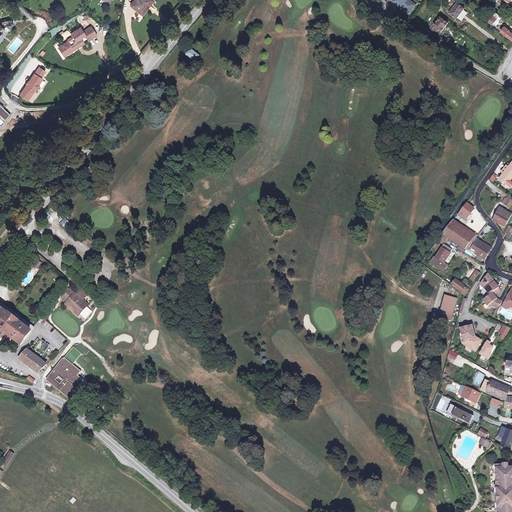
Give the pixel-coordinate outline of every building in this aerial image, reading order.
[(141,12),(149,0),(132,0),(130,3),(141,12)] [(411,13),(417,5),(410,0),(396,0),(395,2),(403,8),(403,7),(411,13)] [(460,4),(462,1),(460,0),(453,0),(451,3),(452,4),(456,7),(451,13),(458,18),(465,9),(460,4)] [(511,0),(499,0),(498,2),(511,11),(511,10),(511,0)] [(30,12),(20,2),(17,5),(27,16),(30,12)] [(447,10),(451,13),(456,7),(452,4),(447,10)] [(497,13),(490,23),(493,26),(498,20),(500,22),(503,17),(497,13)] [(8,26),(12,21),(8,17),(1,19),(0,20),(0,29),(5,23),(8,26)] [(437,24),(435,26),(441,31),(442,32),(448,23),(441,18),(439,21),(437,19),(435,22),(437,24)] [(84,38),(83,36),(87,33),(86,32),(94,27),(92,24),(84,29),(81,25),(72,31),(75,35),(73,36),(72,35),(68,37),(69,39),(63,43),(69,51),(79,45),(77,43),(84,38)] [(86,32),(87,33),(90,37),(98,32),(94,27),(86,32)] [(506,28),(502,33),(511,40),(511,32),(510,31),(511,31),(506,28)] [(69,51),(63,43),(60,45),(65,53),(69,51)] [(187,52),(194,58),(198,54),(190,48),(187,52)] [(20,93),(26,96),(28,96),(30,93),(31,93),(35,87),(36,87),(39,84),(38,83),(43,77),(41,76),(44,72),(38,68),(37,68),(35,72),(33,75),(32,75),(29,79),(29,80),(30,80),(28,82),(27,82),(20,93)] [(504,175),(500,180),(508,186),(511,180),(511,175),(505,170),(502,173),(504,175)] [(493,173),(489,180),(493,183),(497,176),(493,173)] [(508,200),(505,197),(501,202),(510,208),(511,203),(511,197),(510,196),(508,200)] [(474,209),(466,202),(458,213),(466,219),(474,209)] [(50,208),(42,216),(50,223),(58,214),(50,208)] [(497,211),(492,219),(505,226),(511,214),(501,208),(498,212),(497,211)] [(65,217),(59,222),(64,227),(70,222),(65,217)] [(451,222),(442,234),(465,249),(466,248),(474,238),(451,222)] [(447,239),(441,235),(438,240),(444,245),(447,239)] [(474,237),(474,238),(466,248),(470,251),(478,240),(474,237)] [(470,251),(484,259),(490,249),(482,244),(483,243),(478,240),(470,251)] [(452,250),(444,245),(441,248),(449,253),(452,250)] [(449,253),(441,248),(440,250),(435,257),(434,256),(430,262),(443,271),(446,266),(443,263),(447,257),(449,253)] [(40,269),(44,264),(38,260),(35,265),(40,269)] [(473,282),(480,273),(476,270),(469,279),(473,282)] [(487,274),(482,280),(487,286),(484,289),(489,294),(492,292),(493,295),(495,294),(495,295),(501,290),(494,281),(487,274)] [(468,289),(455,280),(452,285),(461,292),(461,293),(464,295),(468,289)] [(80,314),(88,304),(85,301),(84,299),(83,300),(82,298),(83,297),(80,294),(79,296),(70,288),(62,298),(67,302),(65,304),(70,308),(72,306),(80,314)] [(497,298),(494,294),(493,295),(492,292),(489,294),(483,299),(487,305),(489,304),(496,308),(501,300),(497,298)] [(444,295),(438,318),(452,321),(457,298),(444,295)] [(0,308),(2,310),(2,311),(24,328),(25,328),(32,332),(35,329),(0,301),(0,308)] [(79,316),(80,314),(72,306),(70,308),(79,316)] [(31,334),(32,332),(25,328),(24,328),(2,311),(2,310),(0,308),(0,328),(2,330),(0,332),(0,336),(3,339),(7,334),(15,341),(21,346),(26,340),(31,334)] [(470,348),(475,351),(481,340),(475,336),(471,323),(459,327),(463,342),(462,343),(467,346),(469,346),(470,348)] [(509,329),(503,326),(500,332),(505,335),(509,329)] [(491,342),(487,340),(480,353),(487,358),(493,347),(489,345),(491,342)] [(83,355),(75,348),(66,359),(58,367),(60,369),(51,380),(54,383),(53,384),(73,402),(81,392),(78,390),(82,386),(79,383),(82,379),(79,377),(83,373),(74,366),(83,355)] [(48,365),(28,350),(21,360),(40,374),(42,372),(45,368),(46,367),(48,365)] [(84,359),(93,366),(95,363),(86,356),(84,359)] [(84,360),(80,367),(84,369),(88,363),(84,360)] [(60,369),(58,367),(48,380),(53,384),(54,383),(51,380),(60,369)] [(481,390),(485,392),(490,382),(485,380),(481,390)] [(505,388),(490,382),(485,392),(501,398),(505,388)] [(480,393),(466,386),(461,395),(476,402),(480,393)] [(509,390),(505,388),(501,398),(504,399),(505,398),(505,397),(509,390)] [(500,402),(491,398),(489,405),(497,408),(500,402)] [(473,416),(453,406),(452,409),(454,410),(452,415),(469,424),(473,416)] [(499,435),(504,438),(508,430),(503,427),(499,435)] [(488,432),(480,428),(477,432),(485,436),(488,432)] [(509,430),(508,430),(504,438),(501,446),(506,448),(509,442),(511,435),(511,428),(510,428),(509,430)] [(484,440),(482,439),(479,443),(487,447),(489,443),(488,442),(489,441),(484,439),(484,440)] [(14,454),(11,452),(3,465),(6,467),(14,454)] [(511,511),(511,467),(497,468),(497,473),(496,475),(497,477),(498,481),(496,482),(498,484),(498,493),(497,494),(498,496),(498,500),(497,502),(499,503),(498,511),(511,511)]
